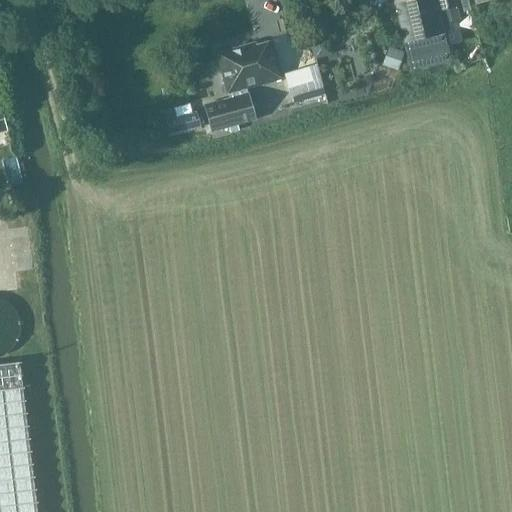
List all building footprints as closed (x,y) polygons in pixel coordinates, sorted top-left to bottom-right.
[(367,0),(370,10),(394,4),(403,44),(410,72),(451,62),(444,32),(435,0),(367,0)] [(452,0),(435,0),(444,32),(460,28),(452,0)] [(245,88),(281,78),(270,41),(256,46),(255,43),(242,46),(241,44),(233,46),(233,49),(216,53),(228,96),(203,104),(212,131),(228,127),(230,134),(239,132),(237,126),(257,119),(248,91),(247,92),(245,88)] [(391,49),(385,66),(397,70),(399,64),(403,55),(403,53),(391,49)] [(307,66),(284,73),(290,94),(324,84),(318,66),(308,69),(307,66)] [(26,319),(25,313),(24,307),(21,301),(17,296),(12,292),(7,289),(0,287),(0,349),(7,348),(12,345),(17,341),(20,336),(23,331),(25,325),(26,319)] [(0,511),(36,511),(19,364),(0,365),(0,511)]
